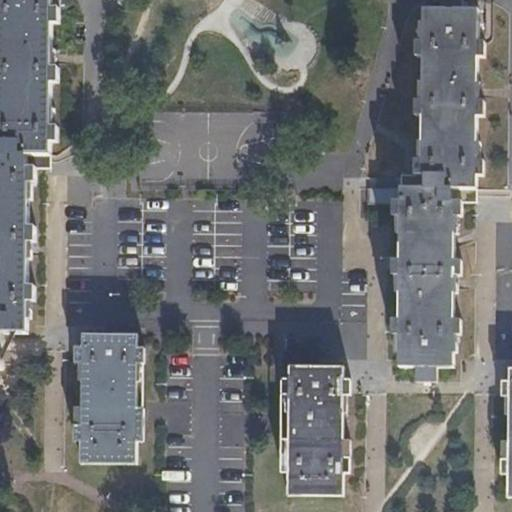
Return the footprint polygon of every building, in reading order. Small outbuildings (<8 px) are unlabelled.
[(0,0),(0,334),(28,334),(28,303),(35,303),(36,288),(28,288),(29,244),(36,244),(36,229),(29,229),(30,185),(37,185),(36,170),(26,170),(27,158),(51,158),(51,145),(58,145),(58,130),(51,130),(51,86),(59,86),(59,71),(51,71),(52,27),(59,27),(59,12),(52,12),(51,0),(0,0)] [(416,370),(416,384),(437,384),(437,370),(454,370),(455,338),(462,337),(462,322),(455,322),(455,278),(463,278),(463,263),(456,263),(456,220),(463,220),(464,205),(454,205),(454,193),(477,193),(477,178),(485,178),(485,163),(478,163),(478,119),(485,119),(485,104),(478,104),(478,60),(485,60),(486,45),(478,45),(478,10),(461,10),(461,0),(442,0),(442,10),(425,10),(424,42),(417,42),(417,57),(424,57),(423,101),(416,101),(416,116),(423,116),(422,160),(415,160),(415,175),(424,175),(424,187),(366,187),(366,206),(393,206),(393,219),(401,219),(400,263),(393,263),(393,278),(400,278),(400,322),(392,322),(392,337),(400,337),(399,370),(416,370)] [(81,442),(81,465),(138,465),(138,443),(145,443),(146,409),(138,410),(138,365),(145,365),(145,349),(138,349),(138,337),(82,336),(82,349),(75,349),(75,365),(82,364),(82,409),(74,409),(75,442),(81,442)] [(288,474),(288,497),(343,497),(344,474),(350,474),(352,440),(344,441),(345,396),(352,396),(352,380),(345,380),(345,367),(290,366),(289,380),(282,380),(282,395),(289,395),(288,440),(281,440),(281,473),(288,474)] [(507,474),(507,497),(511,496),(511,366),(508,366),(508,380),(501,380),(500,395),(508,395),(507,440),(500,440),(501,474),(507,474)]
